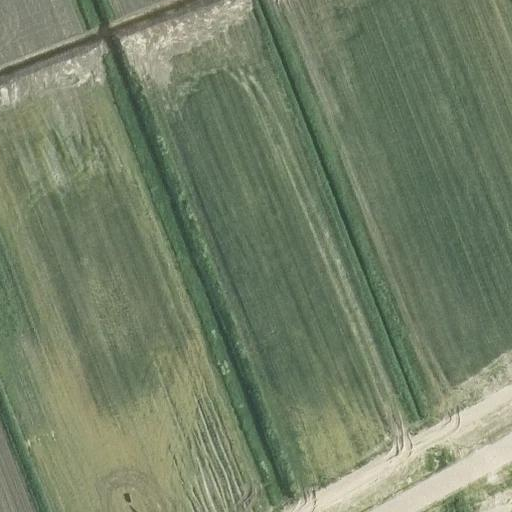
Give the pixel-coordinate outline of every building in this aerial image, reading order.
[(246,48),(219,54),(226,92),(227,98),(239,95),(238,90),(254,86),(246,48)] [(219,54),(196,58),(204,96),(205,96),(226,92),(219,54)] [(196,58),(169,64),(177,102),(193,99),(194,105),(206,102),(205,96),(204,96),(196,58)] [(82,94),(61,112),(87,141),(86,142),(90,146),(99,138),(95,134),(108,123),(82,94)] [(61,112),(44,127),(69,156),(70,156),(86,142),(87,141),(61,112)] [(44,127),(23,146),(49,175),(61,164),(65,168),(74,160),(70,156),(69,156),(44,127)] [(250,148),(213,162),(219,177),(214,179),(218,191),(224,188),(260,174),(250,148)] [(260,174),(224,188),(231,208),(232,209),(268,195),(260,174)] [(231,208),(226,211),(230,222),(236,220),(242,235),(278,221),(268,195),(232,209),(231,208)] [(67,210),(31,224),(41,249),(77,236),(78,236),(83,234),(79,223),(73,225),(67,210)] [(77,236),(41,249),(49,271),(85,257),(85,256),(78,236),(77,236)] [(85,257),(49,271),(60,297),(96,283),(90,267),(95,265),(91,254),(85,256),(85,257)] [(283,268),(272,272),(286,306),(308,297),(297,269),(285,274),(283,268)] [(264,282),(252,287),(263,315),(285,306),(272,272),(262,277),(264,282)] [(138,287),(137,287),(155,332),(186,320),(168,275),(152,281),(154,285),(140,291),(138,287)] [(308,297),(286,306),(299,339),(309,335),(307,330),(319,325),(308,297)] [(286,306),(263,315),(275,343),(286,338),(288,344),(299,339),(286,306)] [(130,356),(97,376),(109,396),(142,376),(143,377),(148,374),(142,363),(136,366),(130,356)] [(295,396),(289,397),(292,409),(298,408),(298,407),(335,397),(329,374),(292,384),(295,396)] [(142,376),(109,396),(121,416),(154,396),(153,395),(154,395),(143,377),(142,376)] [(154,396),(121,416),(135,440),(168,420),(160,406),(165,403),(159,392),(154,395),(153,395),(154,396)] [(335,397),(298,407),(298,408),(303,428),(304,429),(341,419),(335,397)] [(303,428),(297,430),(301,442),(306,440),(310,456),(348,446),(341,419),(304,429),(303,428)] [(203,439),(169,458),(184,482),(217,463),(222,460),(216,450),(211,453),(203,439)] [(217,463),(184,482),(195,502),(228,482),(228,481),(217,463)] [(228,482),(195,502),(201,511),(232,511),(243,506),(234,492),(240,489),(233,478),(228,481),(228,482)]
